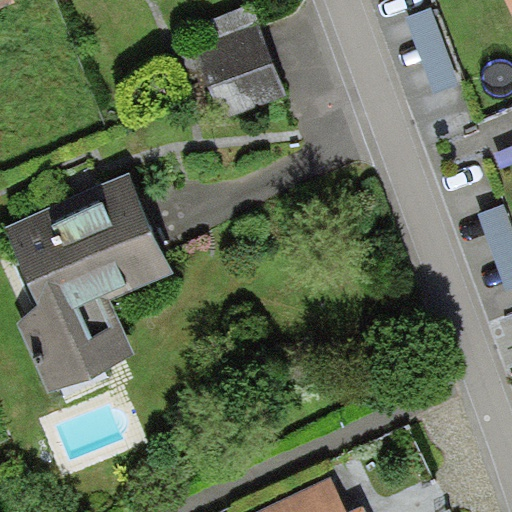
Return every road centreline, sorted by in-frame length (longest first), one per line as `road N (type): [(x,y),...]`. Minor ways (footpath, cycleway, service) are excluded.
road 1 (residential): [(68,511),(456,335)]
road 2 (residential): [(336,0),(456,335)]
road 3 (residential): [(456,335),(511,492)]
